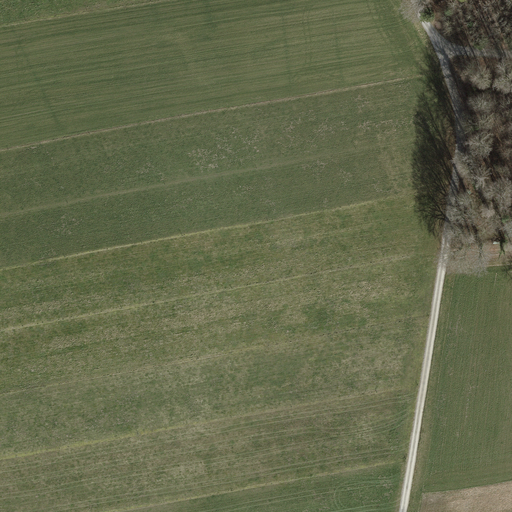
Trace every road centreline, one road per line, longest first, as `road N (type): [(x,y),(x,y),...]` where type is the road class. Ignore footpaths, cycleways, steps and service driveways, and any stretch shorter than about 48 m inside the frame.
road 1 (track): [(440,54),(461,146),(403,511)]
road 2 (track): [(511,53),(440,54),(415,0)]
